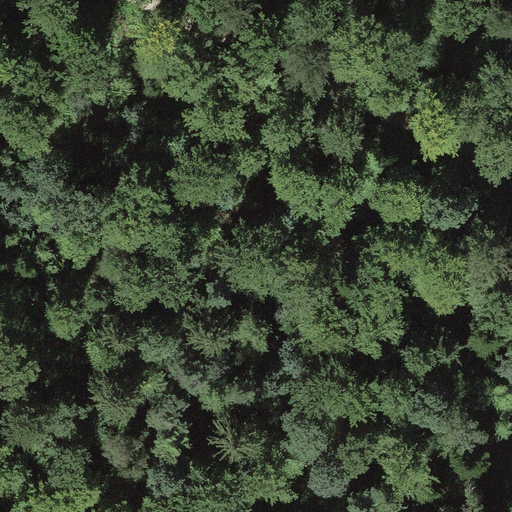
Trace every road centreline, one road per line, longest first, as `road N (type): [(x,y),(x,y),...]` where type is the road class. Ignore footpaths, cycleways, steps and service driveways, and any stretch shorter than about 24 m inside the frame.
road 1 (track): [(206,30),(297,186),(511,317)]
road 2 (track): [(511,163),(150,0)]
road 3 (track): [(0,444),(146,472),(287,511)]
